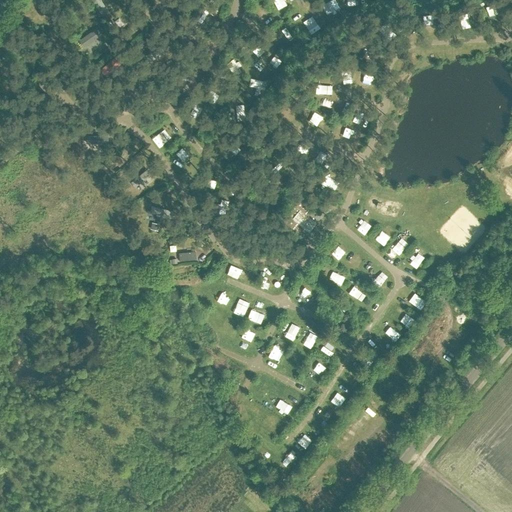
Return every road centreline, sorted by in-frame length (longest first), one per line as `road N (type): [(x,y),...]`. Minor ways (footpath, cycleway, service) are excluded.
road 1 (unknown): [(127,120),(170,166),(218,240),(238,254),(296,265),(336,222)]
road 2 (unknown): [(508,38),(419,43),(402,52),(390,65),(336,222)]
road 3 (tertiary): [(363,511),(511,331)]
road 4 (unknown): [(336,222),(405,279),(377,317)]
